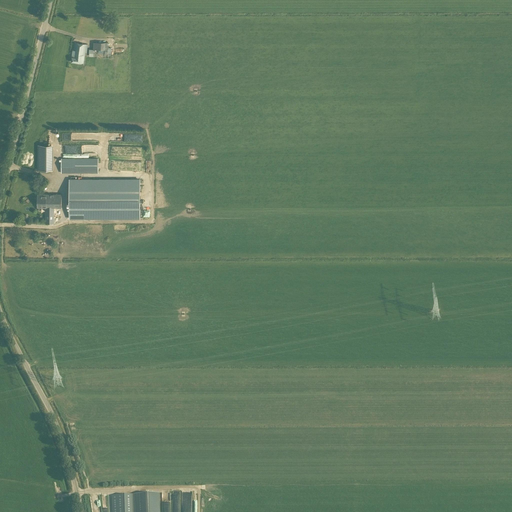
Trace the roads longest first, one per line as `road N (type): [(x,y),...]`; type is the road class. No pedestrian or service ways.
road 1 (unclassified): [(81,511),(57,425),(0,309)]
road 2 (unclassified): [(0,197),(52,0)]
